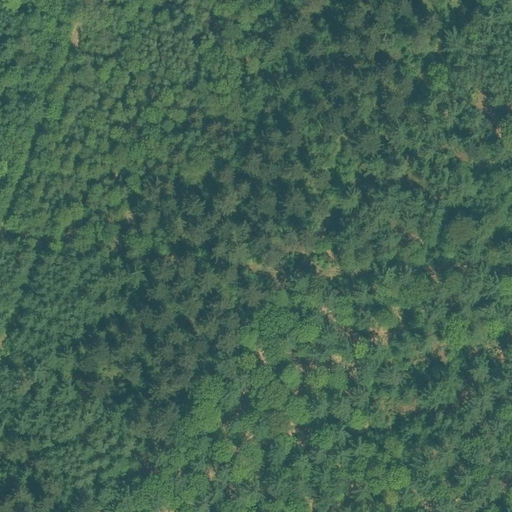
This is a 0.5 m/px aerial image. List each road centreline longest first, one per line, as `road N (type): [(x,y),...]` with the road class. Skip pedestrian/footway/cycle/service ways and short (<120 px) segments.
road 1 (track): [(117,511),(294,276),(474,0)]
road 2 (track): [(511,270),(294,276),(5,235)]
road 3 (track): [(320,511),(294,276)]
